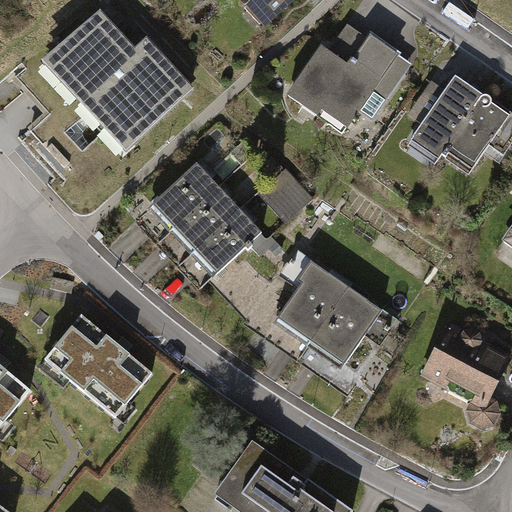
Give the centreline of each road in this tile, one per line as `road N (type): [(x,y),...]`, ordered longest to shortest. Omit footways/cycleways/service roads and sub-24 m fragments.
road 1 (residential): [(502,511),(511,493),(511,60),(423,0)]
road 2 (residential): [(49,225),(275,413),(456,511)]
